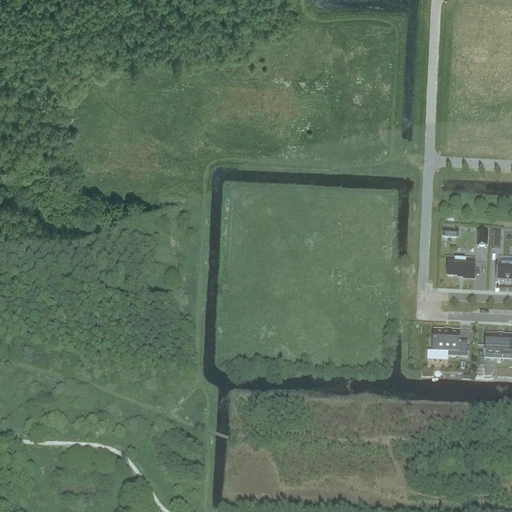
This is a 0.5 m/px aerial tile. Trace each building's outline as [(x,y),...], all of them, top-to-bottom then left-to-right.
[(491,31),(492,16),(481,15),(481,14),(474,13),(474,15),(464,14),(463,36),(490,38),(489,45),(501,45),(502,31),(491,31)] [(442,229),(441,238),(458,239),(459,230),(442,229)] [(476,232),(476,247),(488,248),(488,232),(476,232)] [(492,232),(491,250),(500,250),(501,232),(492,232)] [(474,280),(475,260),(448,259),(447,277),(463,278),(463,279),(474,280)] [(511,265),(497,265),(496,281),(511,281),(511,265)] [(459,341),(460,332),(434,330),(433,351),(448,352),(448,357),(467,358),(468,342),(459,341)] [(511,342),(511,336),(486,335),(485,351),(503,352),(503,361),(511,361),(511,346),(511,342)]
